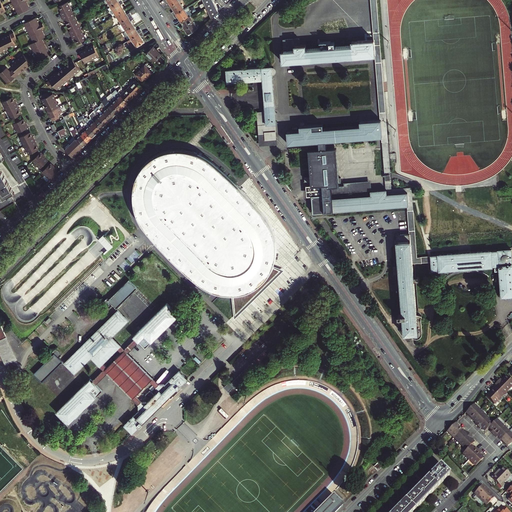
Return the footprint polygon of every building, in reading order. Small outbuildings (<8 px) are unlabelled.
[(11,0),(13,3),(19,14),(31,8),(27,1),(28,0),(11,0)] [(118,13),(125,8),(123,3),(124,2),(122,0),(120,0),(113,5),(118,13)] [(184,8),(179,0),(171,5),(174,10),(172,12),(174,15),(184,8)] [(203,0),(212,19),(220,10),(215,0),(203,0)] [(65,20),(68,25),(71,31),(70,31),(74,39),(75,38),(78,44),(87,39),(68,2),(59,6),(62,12),(61,13),(64,20),(65,20)] [(193,14),(188,6),(184,8),(190,16),(193,14)] [(129,13),(125,8),(118,13),(123,21),(132,15),(130,12),(129,13)] [(190,16),(184,8),(174,15),(176,18),(178,16),(182,21),(190,16)] [(128,29),(136,24),(133,19),(134,18),(132,15),(123,21),(128,29)] [(190,16),(182,21),(186,28),(185,29),(188,33),(198,27),(190,16)] [(25,24),(34,43),(31,45),(39,61),(51,55),(43,39),(46,37),(42,30),(45,28),(43,24),(40,25),(37,18),(25,24)] [(133,37),(142,31),(140,28),(139,29),(136,24),(128,29),(133,37)] [(133,37),(139,45),(146,40),(143,35),(144,34),(142,31),(133,37)] [(0,52),(15,45),(13,41),(16,40),(13,33),(10,35),(9,34),(0,38),(0,52)] [(283,62),(305,61),(376,55),(375,39),(353,41),(353,46),(307,49),(307,45),(300,45),(296,45),(295,39),(284,40),(285,51),(282,51),(283,62)] [(100,56),(95,46),(81,53),(86,63),(100,56)] [(161,54),(153,46),(146,53),(154,61),(161,54)] [(0,75),(7,84),(31,63),(23,54),(10,65),(13,69),(10,71),(7,67),(0,72),(0,75)] [(72,60),(48,80),(49,80),(46,82),(51,88),(53,86),(56,89),(80,69),(72,60)] [(145,65),(136,74),(144,81),(152,73),(145,65)] [(272,67),(227,70),(228,82),(263,80),(265,112),(264,112),(264,113),(263,114),(263,115),(264,116),(265,117),(266,123),(274,123),(274,116),(273,116),(273,112),(274,112),(272,74),(274,74),(275,74),(275,73),(275,71),(275,70),(274,69),(273,69),(272,69),(272,67)] [(136,80),(121,95),(128,102),(143,87),(136,80)] [(128,102),(121,95),(118,91),(113,95),(124,106),(128,102)] [(51,117),(52,120),(59,117),(57,114),(62,112),(53,93),(48,95),(47,92),(40,95),(42,99),(41,99),(50,117),(51,117)] [(108,98),(109,100),(119,111),(124,106),(113,95),(111,97),(110,96),(108,98)] [(12,96),(2,102),(11,119),(21,114),(19,109),(19,108),(16,101),(15,101),(12,96)] [(119,111),(109,100),(107,101),(106,100),(103,102),(104,104),(115,115),(119,111)] [(100,109),(110,119),(115,115),(104,104),(102,106),(101,104),(99,106),(100,109)] [(106,124),(110,119),(100,109),(98,110),(97,108),(94,110),(95,113),(106,124)] [(106,124),(95,113),(93,115),(92,111),(89,112),(91,117),(102,128),(106,124)] [(276,130),(274,123),(266,123),(265,117),(264,116),(263,115),(263,114),(264,113),(264,112),(265,112),(258,113),(260,144),(277,143),(276,138),(265,139),(265,131),(276,130)] [(88,117),(85,118),(86,122),(97,132),(102,128),(91,117),(89,119),(88,117)] [(23,118),(13,123),(18,132),(29,127),(27,123),(26,123),(23,118)] [(86,122),(85,118),(80,121),(82,126),(93,137),(97,132),(86,122)] [(299,130),(288,131),(288,143),(320,141),(326,140),(382,136),(381,120),(361,121),(361,126),(311,129),(311,125),(299,126),(299,130)] [(93,137),(82,126),(80,129),(78,131),(88,141),(93,137)] [(84,146),(88,141),(78,131),(78,130),(77,129),(76,127),(70,130),(72,135),(76,138),(84,146)] [(67,135),(64,128),(57,131),(61,138),(67,135)] [(276,130),(265,131),(265,139),(276,138),(276,130)] [(30,131),(20,137),(29,154),(39,149),(36,144),(37,143),(33,136),(32,136),(30,131)] [(73,156),(84,146),(76,138),(70,143),(65,149),(73,156)] [(326,199),(331,198),(330,184),(341,183),(341,177),(338,178),(337,172),(336,165),(334,148),(327,149),(326,140),(320,141),(320,150),(311,150),(314,194),(312,195),(314,212),(327,211),(326,199)] [(140,216),(146,228),(181,265),(206,284),(225,291),(240,292),(258,286),(271,274),(276,265),(278,254),(278,239),(271,218),(244,186),(240,182),(215,159),(201,150),(185,147),(166,149),(148,159),(139,171),(135,188),(135,201),(140,216)] [(379,149),(367,149),(368,167),(381,166),(379,149)] [(42,151),(33,160),(40,168),(49,159),(44,155),(45,154),(42,151)] [(0,153),(0,196),(2,200),(7,197),(14,193),(13,190),(0,167),(0,161),(4,159),(0,153)] [(42,171),(50,179),(59,171),(54,166),(55,165),(52,162),(42,171)] [(387,195),(386,182),(373,183),(374,191),(372,191),(372,196),(331,198),(326,199),(327,211),(408,205),(407,193),(387,195)] [(110,250),(115,244),(105,234),(99,239),(110,250)] [(417,314),(412,263),(410,234),(396,235),(403,314),(398,314),(399,317),(403,316),(405,334),(411,334),(412,336),(413,338),(415,339),(417,339),(419,338),(421,337),(422,335),(422,334),(421,319),(422,316),(417,314)] [(500,265),(502,296),(511,295),(511,248),(439,254),(439,255),(438,255),(431,256),(432,261),(433,270),(439,269),(440,270),(493,266),(493,265),(500,265)] [(113,304),(117,308),(137,288),(129,279),(109,300),(107,298),(104,301),(109,307),(113,304)] [(136,339),(139,341),(145,348),(179,315),(167,303),(162,308),(134,336),(136,339)] [(118,310),(64,363),(75,373),(92,357),(94,355),(102,363),(118,348),(110,339),(112,336),(129,320),(118,310)] [(2,326),(0,326),(0,352),(5,364),(16,360),(2,326)] [(128,352),(139,341),(136,339),(125,349),(112,336),(110,339),(118,348),(123,352),(107,368),(102,363),(94,355),(92,357),(104,370),(93,381),(91,379),(85,384),(90,390),(96,384),(107,373),(138,404),(141,401),(135,395),(151,380),(156,386),(159,383),(128,352)] [(42,381),(63,361),(59,357),(62,354),(57,348),(53,352),(55,353),(34,373),(42,381)] [(231,383),(229,382),(224,387),(229,392),(234,387),(236,389),(254,371),(256,373),(266,363),(263,360),(268,355),(264,351),(231,383)] [(172,377),(180,385),(187,378),(179,370),(172,377)] [(506,391),(511,385),(511,383),(505,376),(501,381),(499,379),(496,382),(506,391)] [(146,401),(141,401),(138,404),(138,409),(139,410),(132,417),(140,425),(140,426),(181,386),(180,385),(172,377),(165,384),(164,383),(159,383),(156,386),(156,391),(157,392),(147,402),(146,401)] [(506,391),(496,382),(494,385),(495,386),(491,390),(499,398),(506,391)] [(102,390),(96,384),(90,390),(85,384),(57,411),(69,423),(102,390)] [(493,404),(499,398),(491,390),(485,396),(493,404)] [(473,404),(465,412),(472,419),(479,411),(473,404)] [(479,411),(472,419),(475,422),(473,424),(476,426),(485,417),(479,411)] [(140,425),(132,417),(125,425),(133,432),(140,425)] [(485,417),(476,426),(479,429),(481,427),(484,431),(488,427),(492,423),(485,417)] [(492,423),(488,427),(491,431),(490,432),(493,435),(502,426),(504,423),(498,417),(492,423)] [(447,430),(454,437),(461,430),(454,423),(447,430)] [(508,432),(502,426),(493,435),(495,438),(497,436),(500,439),(508,432)] [(461,430),(454,437),(460,443),(468,434),(466,432),(464,433),(461,430)] [(511,440),(511,435),(508,432),(500,439),(507,446),(511,440)] [(470,445),(471,444),(473,442),(469,439),(471,437),(468,434),(460,443),(466,449),(470,445)] [(478,450),(475,447),(473,449),(470,445),(466,449),(462,453),(468,459),(478,450)] [(478,450),(468,459),(474,465),(482,458),(479,454),(480,453),(478,450)] [(379,468),(385,462),(382,459),(376,464),(379,468)] [(440,465),(424,481),(438,486),(450,474),(440,465)] [(492,477),(502,487),(508,482),(507,481),(511,475),(503,467),(498,473),(497,472),(492,477)] [(412,511),(438,486),(424,481),(393,511),(412,511)] [(489,490),(483,485),(475,493),(488,505),(495,498),(491,495),(488,492),(489,490)] [(316,511),(337,511),(344,505),(336,498),(333,495),(316,511)]
